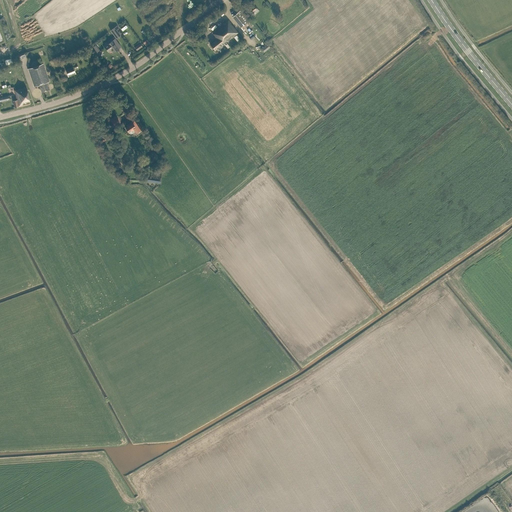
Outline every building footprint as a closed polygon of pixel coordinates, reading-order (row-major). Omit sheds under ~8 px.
[(253,5),(248,8),(252,13),(257,9),(253,5)] [(240,10),(232,17),(241,27),(249,21),(240,10)] [(215,36),(222,45),(237,33),(228,20),(212,32),(215,36)] [(120,36),(116,30),(119,28),(117,25),(110,30),(116,39),(120,36)] [(221,45),(222,45),(215,36),(214,37),(217,39),(210,45),(214,50),(218,47),(221,44),(221,45)] [(107,45),(104,47),(108,52),(109,51),(112,51),(113,53),(118,49),(115,45),(118,43),(115,39),(112,40),(111,39),(105,43),(107,45)] [(266,43),(260,48),(264,52),(270,47),(266,43)] [(43,64),(28,69),(34,87),(39,85),(41,93),(49,90),(46,83),(49,82),(43,64)] [(72,68),(66,70),(69,77),(75,74),(72,68)] [(5,70),(0,71),(0,81),(8,79),(5,70)] [(72,76),(61,81),(64,86),(74,82),(85,77),(82,71),(72,76)] [(30,104),(26,89),(15,91),(17,100),(13,101),(14,108),(30,104)] [(127,126),(125,128),(128,133),(129,133),(130,134),(131,134),(132,134),(132,133),(135,131),(136,133),(140,130),(133,120),(126,125),(127,126)] [(100,132),(97,133),(98,136),(97,137),(102,145),(106,142),(106,141),(106,140),(103,134),(101,135),(100,132)]
